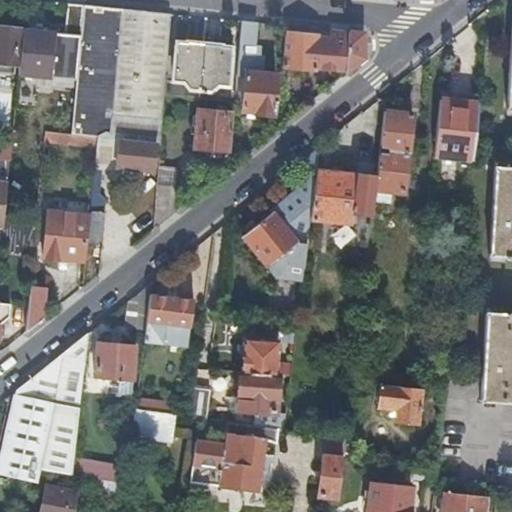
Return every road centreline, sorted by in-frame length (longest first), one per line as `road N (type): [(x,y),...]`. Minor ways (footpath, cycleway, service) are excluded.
road 1 (residential): [(431,26),(0,376)]
road 2 (residential): [(287,5),(431,26)]
